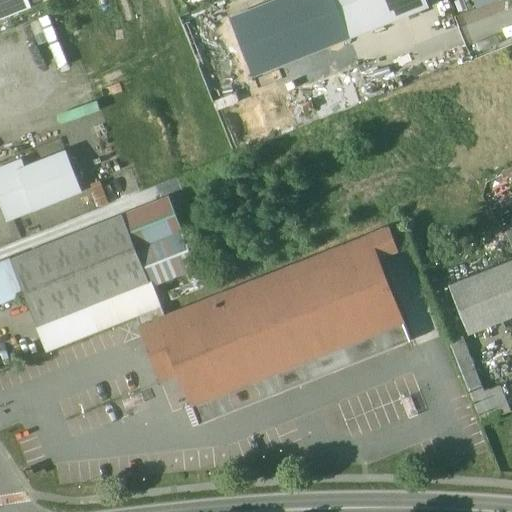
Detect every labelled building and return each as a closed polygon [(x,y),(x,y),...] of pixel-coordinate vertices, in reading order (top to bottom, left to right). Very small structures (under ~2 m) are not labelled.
[(29,0),(0,0),(0,19),(32,7),(29,0)] [(254,72),(351,34),(337,0),(277,0),(232,18),(254,72)] [(337,0),(351,34),(426,4),(424,0),(337,0)] [(21,170),(20,170),(35,208),(80,190),(65,152),(21,170)] [(18,162),(0,169),(0,198),(8,219),(35,208),(20,170),(21,170),(18,162)] [(169,196),(11,258),(25,293),(38,325),(151,280),(153,284),(198,267),(169,196)] [(388,228),(166,316),(161,305),(136,315),(161,380),(180,373),(192,405),(251,381),(403,321),(377,257),(381,255),(382,258),(396,252),(395,249),(396,249),(396,248),(395,248),(388,230),(389,230),(388,228)] [(11,256),(0,260),(0,302),(25,293),(11,258),(11,256)] [(511,261),(454,284),(473,333),(511,317),(511,261)] [(151,280),(38,325),(48,350),(136,315),(161,305),(153,284),(151,280)] [(502,383),(484,389),(465,335),(452,339),(479,419),(511,408),(502,383)] [(251,381),(192,405),(197,415),(255,392),(251,381)]
